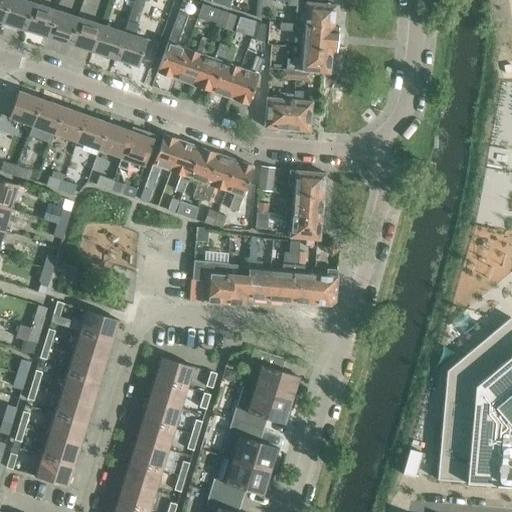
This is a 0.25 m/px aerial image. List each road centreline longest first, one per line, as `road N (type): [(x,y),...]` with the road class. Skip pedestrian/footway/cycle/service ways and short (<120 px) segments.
road 1 (residential): [(350,330),(146,316),(84,511)]
road 2 (residential): [(1,59),(242,139),(374,151)]
road 3 (residential): [(293,511),(350,330)]
road 4 (residential): [(350,330),(384,197),(374,151)]
road 5 (residential): [(374,151),(410,100),(418,0)]
